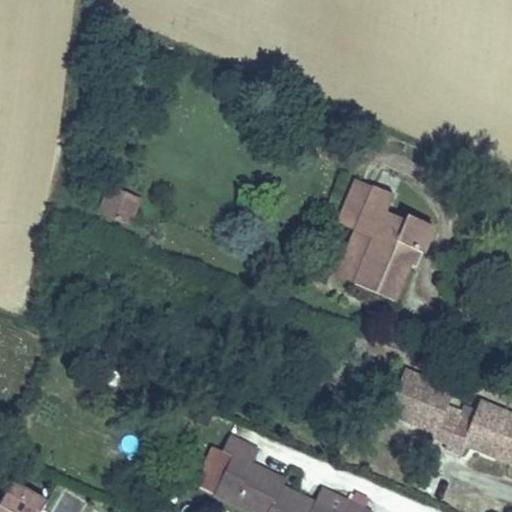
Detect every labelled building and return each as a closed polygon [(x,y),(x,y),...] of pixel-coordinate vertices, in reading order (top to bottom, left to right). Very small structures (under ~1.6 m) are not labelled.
[(357,232),(376,187),(360,180),(341,225),(357,232)] [(110,187),(100,213),(129,225),(140,200),(110,187)] [(422,254),(433,227),(407,216),(405,220),(387,213),(395,195),(376,187),(357,232),(374,239),(354,285),(394,301),(410,263),(405,261),(410,249),(419,252),(422,254)] [(354,285),(374,239),(357,232),(337,277),(354,285)] [(419,252),(410,249),(405,261),(410,263),(414,265),(419,252)] [(451,391),(406,372),(389,413),(433,432),(431,437),(447,444),(457,419),(459,414),(444,408),(451,391)] [(509,464),(511,456),(511,416),(482,404),(473,425),(457,419),(447,444),(445,449),(461,456),(465,446),(509,464)] [(214,495),(248,511),(269,511),(282,487),(285,481),(252,465),(258,450),(229,437),(222,451),(233,456),(214,495)] [(193,485),(214,495),(233,456),(222,451),(212,446),(193,485)] [(0,506),(9,511),(41,511),(48,502),(13,482),(0,504),(0,506)] [(306,499),(282,487),(269,511),(345,511),(350,503),(321,489),(315,503),(312,509),(303,505),(306,499)] [(303,505),(312,509),(315,503),(306,499),(303,505)] [(369,511),(350,503),(345,511),(369,511)]
